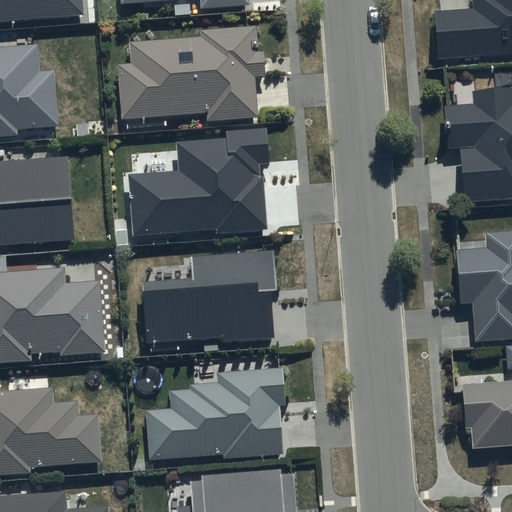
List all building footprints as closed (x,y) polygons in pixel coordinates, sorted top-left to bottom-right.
[(0,0),(0,22),(84,17),(83,0),(0,0)] [(120,0),(121,6),(182,2),(182,0),(200,0),(201,10),(248,7),(247,0),(120,0)] [(511,0),(471,0),(472,11),(432,13),(436,62),(511,56),(511,0)] [(131,66),(118,67),(122,121),(206,115),(207,124),(259,120),(256,78),(264,77),(262,52),(259,52),(257,28),(201,32),(201,39),(129,44),(131,66)] [(0,138),(18,137),(17,131),(58,128),(54,72),(39,73),(37,46),(0,48),(0,138)] [(511,90),(472,93),(473,107),(444,109),(447,151),(461,150),(465,205),(511,201),(511,90)] [(269,166),(266,130),(225,133),(225,140),(176,143),(178,172),(127,176),(132,239),(217,233),(217,237),(267,234),(263,178),(260,178),(259,167),(269,166)] [(0,247),(74,242),(68,158),(0,163),(0,247)] [(511,233),(486,236),(487,250),(456,252),(459,306),(472,306),(475,344),(511,341),(511,233)] [(191,280),(141,283),(145,346),(223,341),(224,346),(273,342),(270,295),(277,295),(274,252),(189,258),(191,280)] [(65,269),(0,272),(0,366),(33,364),(32,356),(60,355),(61,357),(105,354),(101,282),(66,285),(65,269)] [(282,371),(217,375),(217,384),(189,386),(189,392),(170,393),(172,412),(146,414),(150,462),(224,457),(225,461),(282,457),(279,409),(285,409),(282,371)] [(511,383),(463,387),(466,431),(472,430),(474,451),(511,448),(511,383)] [(52,390),(0,394),(0,478),(31,476),(30,469),(102,464),(98,416),(78,418),(77,404),(53,406),(52,390)] [(296,511),(294,475),(192,482),(194,509),(177,510),(177,511),(296,511)] [(67,494),(0,498),(0,511),(110,511),(110,508),(68,510),(67,494)]
